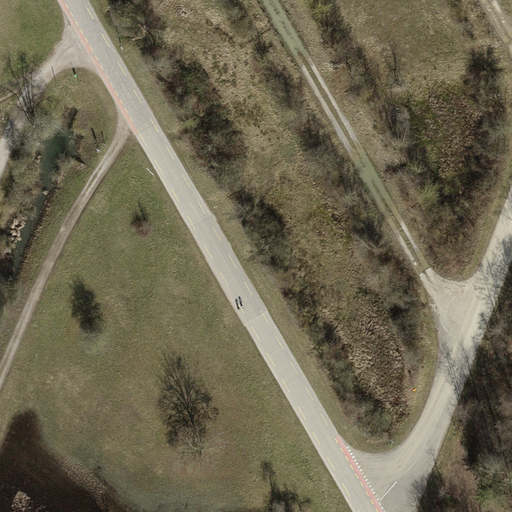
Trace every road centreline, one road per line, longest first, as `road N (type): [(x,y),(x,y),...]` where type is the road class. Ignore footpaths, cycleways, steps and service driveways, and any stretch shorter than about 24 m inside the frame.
road 1 (unclassified): [(76,0),(371,511)]
road 2 (track): [(462,335),(271,0)]
road 3 (unclassified): [(372,511),(414,480),(511,208)]
road 4 (track): [(138,111),(73,205),(0,374)]
road 5 (track): [(50,66),(0,181)]
